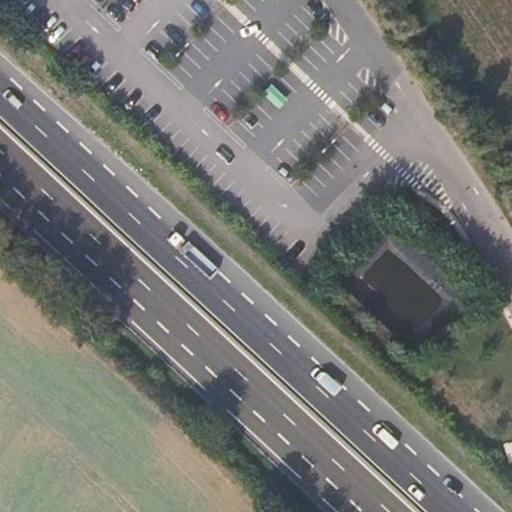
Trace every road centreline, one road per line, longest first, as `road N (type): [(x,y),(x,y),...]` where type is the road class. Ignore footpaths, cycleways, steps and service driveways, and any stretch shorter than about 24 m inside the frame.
road 1 (trunk): [(479,511),(0,84)]
road 2 (trunk): [(451,511),(0,91)]
road 3 (trunk): [(0,159),(378,511)]
